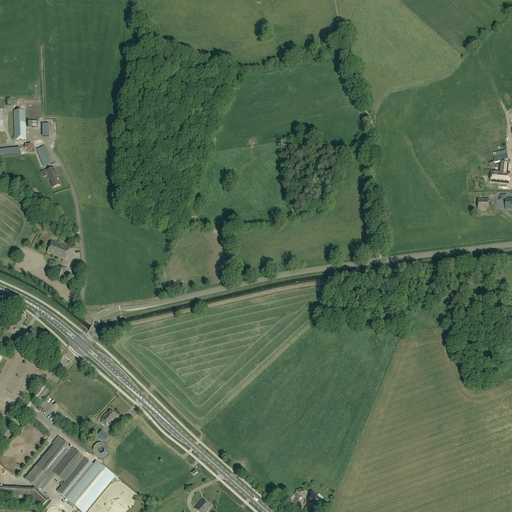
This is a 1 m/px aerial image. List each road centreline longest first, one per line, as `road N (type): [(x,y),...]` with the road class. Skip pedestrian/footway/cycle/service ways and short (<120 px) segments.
road 1 (unclassified): [(97,316),(291,273),(511,244)]
road 2 (primary): [(267,511),(82,343)]
road 3 (unclassified): [(97,316),(82,306),(76,200),(53,153)]
road 4 (unclassified): [(0,443),(82,343)]
